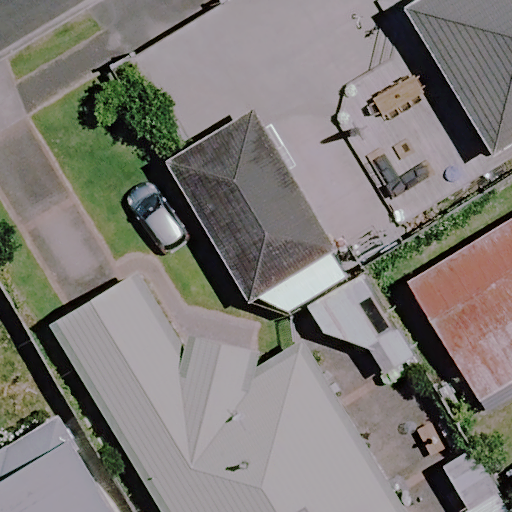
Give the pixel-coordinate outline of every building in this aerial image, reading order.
[(511,148),(511,0),(440,0),(410,18),(494,159),(511,148)] [(344,250),(269,124),(171,182),(246,309),(344,250)] [(511,388),(511,223),(405,284),(476,409),(511,388)] [(212,403),(138,277),(50,330),(157,511),(399,511),(303,349),(212,403)] [(110,511),(65,442),(0,483),(0,511),(110,511)]
